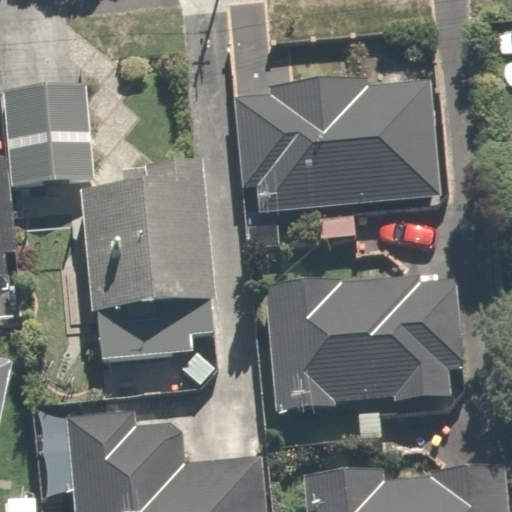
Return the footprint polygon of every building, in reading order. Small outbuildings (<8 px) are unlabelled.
[(239,215),(293,209),(297,244),(348,239),(345,204),(447,194),(438,103),(354,111),(351,74),(282,81),(284,106),(228,112),(239,215)] [(196,340),(180,163),(139,166),(141,184),(62,191),(77,367),(178,358),(177,342),(196,340)] [(404,273),(257,285),(268,419),(449,405),(445,364),(464,363),(457,284),(405,288),(404,273)] [(253,511),(250,458),(169,463),(166,420),(122,422),(122,415),(32,421),(37,496),(72,494),(72,511),(253,511)] [(505,511),(502,455),(304,467),(307,511),(505,511)]
